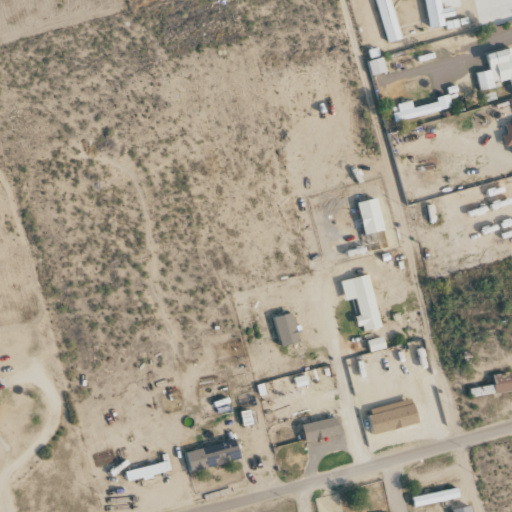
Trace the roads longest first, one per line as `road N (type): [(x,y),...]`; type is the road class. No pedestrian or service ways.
road 1 (residential): [(463,440),(340,0)]
road 2 (tertiary): [(511,426),(204,511)]
